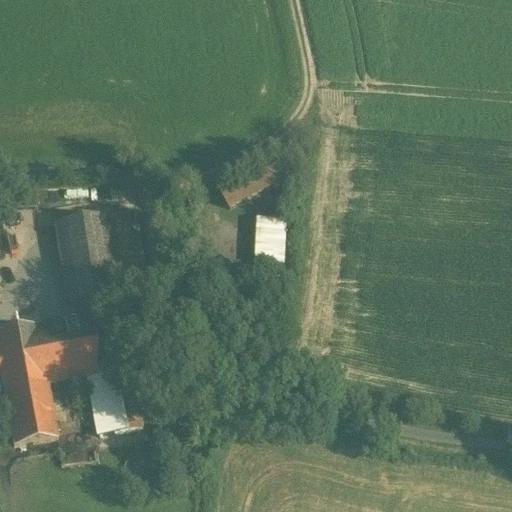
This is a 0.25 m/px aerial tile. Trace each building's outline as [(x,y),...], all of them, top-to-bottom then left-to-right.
[(266,165),(215,186),(225,210),(276,188),(266,165)] [(35,189),(1,191),(2,211),(36,210),(35,189)] [(135,216),(109,220),(121,292),(147,288),(135,216)] [(109,220),(58,228),(71,307),(122,299),(121,292),(109,220)] [(0,336),(0,381),(13,450),(57,442),(47,388),(68,385),(100,379),(89,320),(0,336)] [(100,379),(68,385),(70,393),(90,389),(100,439),(143,431),(132,373),(100,379)] [(140,500),(146,501),(153,500),(159,498),(164,494),(168,489),(170,482),(170,476),(169,470),(166,464),(162,459),(156,456),(150,454),(144,454),(137,456),(132,459),(127,464),(124,469),(123,476),(123,482),(125,488),(129,494),(134,498),(140,500)]
